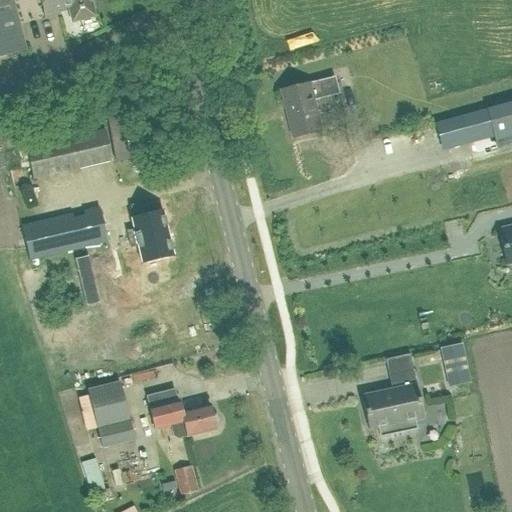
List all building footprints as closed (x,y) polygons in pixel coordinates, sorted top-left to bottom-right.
[(0,0),(0,57),(25,51),(11,0),(0,0)] [(58,10),(67,8),(71,23),(95,17),(91,2),(92,1),(92,0),(38,0),(43,19),(59,15),(58,10)] [(321,131),(313,100),(338,94),(334,78),(309,84),(309,83),(278,91),(291,139),(321,131)] [(511,102),(487,110),(498,149),(511,144),(511,102)] [(478,116),(437,124),(440,138),(481,130),(478,116)] [(68,172),(112,162),(103,129),(53,140),(51,132),(23,138),(32,181),(47,177),(45,171),(67,166),(68,172)] [(417,218),(420,231),(470,218),(461,185),(420,195),(425,214),(414,217),(410,203),(370,213),(374,231),(379,230),(377,223),(387,220),(389,225),(417,218)] [(99,209),(82,213),(83,216),(72,218),(71,215),(21,227),(29,260),(106,242),(99,209)] [(172,257),(161,211),(130,218),(133,230),(126,232),(130,248),(137,246),(141,265),(172,257)] [(490,217),(475,221),(480,236),(494,232),(490,217)] [(511,228),(498,232),(505,263),(511,261),(511,228)] [(470,393),(464,367),(460,345),(442,349),(446,371),(450,397),(470,393)] [(416,386),(413,370),(410,356),(385,361),(388,375),(392,390),(380,393),(380,394),(361,398),(368,428),(378,427),(380,437),(417,429),(414,419),(423,417),(417,386),(416,386)] [(95,430),(97,429),(128,422),(119,384),(86,392),(95,430)] [(159,408),(155,394),(146,396),(155,432),(170,428),(172,437),(177,439),(186,437),(186,438),(216,430),(209,406),(182,413),(179,402),(159,408)] [(133,442),(128,422),(97,429),(102,450),(133,442)] [(97,459),(85,463),(94,491),(106,487),(97,459)] [(179,496),(197,491),(191,466),(173,471),(179,496)] [(477,501),(491,498),(488,483),(474,486),(477,501)]
